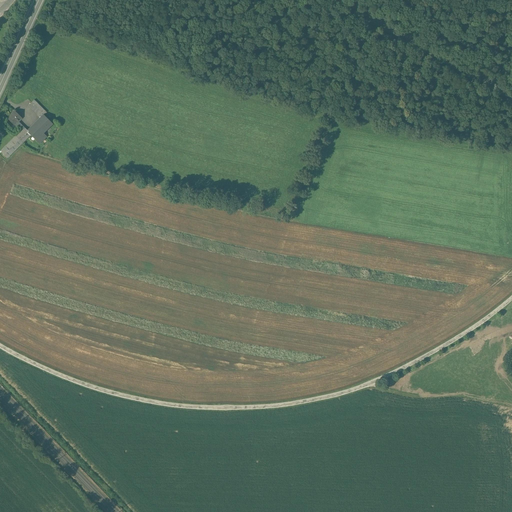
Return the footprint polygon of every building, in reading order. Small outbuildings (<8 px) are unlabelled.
[(46,113),(34,100),(31,102),(34,105),(44,115),(46,113)] [(44,115),(34,105),(30,109),(40,118),(43,115),(44,115)] [(22,118),(14,110),(14,111),(11,113),(11,114),(12,114),(7,118),(13,124),(14,124),(22,132),(25,128),(18,121),(22,118)] [(40,118),(34,125),(42,133),(43,133),(52,124),(43,115),(40,118)] [(34,125),(28,131),(31,134),(40,143),(46,137),(43,133),(42,133),(34,125)] [(17,137),(16,137),(22,143),(31,134),(28,131),(25,128),(22,132),(17,137)] [(16,136),(1,151),(7,158),(22,143),(16,137),(17,137),(16,136)]
